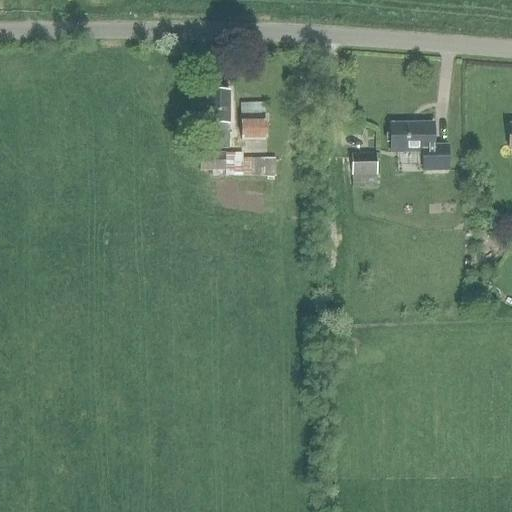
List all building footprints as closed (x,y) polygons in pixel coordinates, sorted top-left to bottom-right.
[(229,152),(229,92),(210,92),(210,109),(206,109),(206,125),(216,125),(216,147),(224,147),(224,152),(229,152)] [(241,107),(241,141),(266,141),(265,107),(241,107)] [(390,126),(390,156),(422,156),(422,174),(446,174),(446,149),(433,149),(433,126),(390,126)] [(351,189),(377,188),(376,156),(351,157),(351,189)] [(225,174),(225,178),(275,178),(275,162),(242,162),(242,157),(200,157),(200,174),(225,174)]
